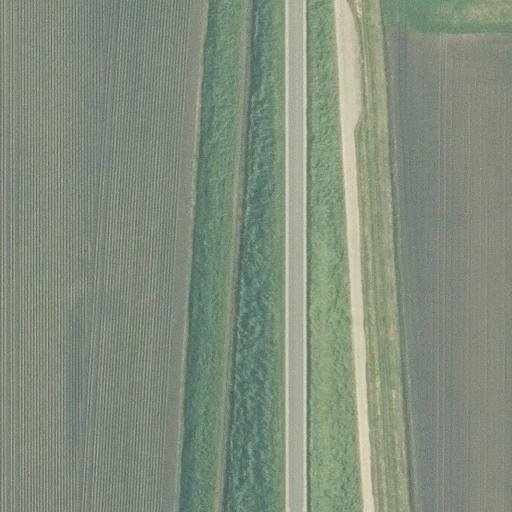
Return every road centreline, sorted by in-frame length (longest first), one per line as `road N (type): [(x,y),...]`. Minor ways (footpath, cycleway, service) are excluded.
road 1 (track): [(249,0),(220,511)]
road 2 (unclassified): [(294,511),(293,0)]
